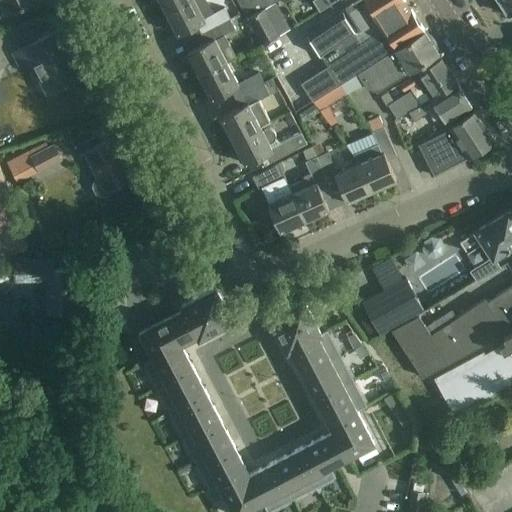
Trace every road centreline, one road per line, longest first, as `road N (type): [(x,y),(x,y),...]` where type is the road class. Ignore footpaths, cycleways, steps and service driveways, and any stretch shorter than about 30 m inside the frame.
road 1 (residential): [(511,167),(269,273),(241,261),(105,0)]
road 2 (unknown): [(238,322),(196,352),(234,436),(252,447),(288,419),(269,377)]
road 3 (tertiary): [(511,112),(437,0)]
